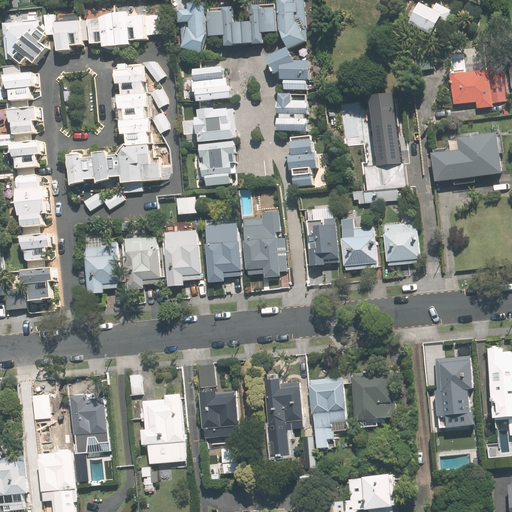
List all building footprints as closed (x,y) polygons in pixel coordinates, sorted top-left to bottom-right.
[(279,0),(281,31),(289,49),(309,42),(300,0),(279,0)] [(456,17),(425,1),(413,24),(444,40),(456,17)] [(179,11),(181,23),(190,25),(189,30),(183,48),(203,54),(209,33),(207,3),(190,4),(189,11),(179,11)] [(238,9),(211,10),(212,39),(226,38),(227,46),(266,44),(265,33),(280,32),(278,7),(252,8),(253,23),(238,23),(238,9)] [(58,15),(49,16),(49,38),(57,38),(57,53),(77,52),(77,47),(104,46),(104,49),(134,49),(134,41),(153,41),(153,36),(165,36),(164,17),(148,18),(148,9),(135,9),(135,14),(131,14),(131,9),(117,10),(117,15),(112,15),(112,10),(88,10),(88,22),(59,23),(58,15)] [(38,65),(52,50),(41,23),(5,23),(5,61),(38,65)] [(275,75),(282,77),(286,82),(285,90),(311,91),(312,61),(295,60),(289,49),(267,59),(275,75)] [(157,62),(148,68),(159,82),(168,76),(157,62)] [(23,75),(22,66),(8,68),(11,111),(12,124),(14,124),(16,144),(14,144),(15,158),(17,158),(18,170),(20,170),(21,190),(20,190),(17,190),(19,216),(23,216),(27,263),(29,262),(29,270),(24,271),(25,285),(30,284),(31,302),(53,300),(52,282),(58,282),(56,268),(46,269),(45,261),(50,261),(49,249),(55,249),(54,234),(43,235),(43,226),(47,226),(46,214),(52,214),(50,186),(42,186),(42,177),(37,177),(36,168),(42,168),(41,156),(47,156),(46,141),(34,142),(33,133),(38,133),(37,122),(44,121),(43,108),(31,109),(31,99),(35,99),(34,87),(41,87),(40,74),(23,75)] [(124,177),(124,183),(124,192),(144,192),(144,183),(160,182),(160,180),(173,180),(173,169),(162,169),(162,164),(151,164),(151,133),(152,133),(152,118),(149,118),(149,107),(151,107),(151,95),(147,95),(147,66),(124,66),(124,71),(120,71),(120,86),(125,86),(125,96),(122,96),(122,110),(127,110),(127,121),(123,121),(123,135),(129,135),(129,146),(123,154),(123,160),(111,160),(111,154),(97,154),(97,158),(86,158),(86,154),(73,154),(73,184),(88,184),(88,179),(99,179),(99,183),(112,183),(112,177),(124,177)] [(226,67),(196,69),(197,81),(194,81),(195,93),(199,93),(199,102),(236,100),(235,88),(231,88),(230,79),(227,79),(226,67)] [(495,101),(507,99),(504,69),(451,75),(454,105),(478,102),(479,110),(495,108),(495,101)] [(165,87),(153,94),(160,108),(172,102),(165,87)] [(381,144),(382,166),(407,165),(402,92),(367,95),(371,145),(381,144)] [(279,119),(278,131),(310,133),(311,119),(308,119),(308,114),(310,114),(311,101),(294,101),(295,95),(281,94),(280,115),(282,115),(282,119),(279,119)] [(204,134),(204,142),(236,141),(236,109),(201,110),(201,118),(198,118),(198,134),(204,134)] [(165,113),(155,119),(163,134),(173,128),(165,113)] [(476,177),(505,173),(500,133),(458,138),(460,151),(434,154),(438,182),(456,179),(457,187),(477,185),(476,177)] [(315,140),(293,140),(293,154),(290,155),(291,170),(296,170),(297,187),(316,187),(315,168),(320,168),(320,153),(316,153),(315,140)] [(238,143),(202,145),(203,158),(207,158),(208,165),(205,165),(206,179),(209,179),(209,185),(234,184),(233,162),(238,161),(238,143)] [(128,199),(121,189),(106,201),(108,203),(113,210),(128,199)] [(355,193),(355,202),(360,201),(360,205),(401,203),(400,191),(355,193)] [(106,201),(99,192),(86,202),(92,211),(106,201)] [(199,198),(181,198),(181,215),(199,215),(199,198)] [(288,284),(282,210),(264,211),(265,219),(245,221),(250,275),(265,273),(266,278),(282,277),(282,284),(288,284)] [(336,218),(308,221),(314,268),(328,267),(327,259),(341,258),(336,218)] [(355,218),(342,219),(347,272),(379,269),(376,230),(362,232),(362,227),(356,227),(355,218)] [(194,221),(164,224),(170,288),(186,286),(186,281),(200,280),(194,221)] [(419,222),(386,224),(389,266),(422,264),(419,222)] [(226,277),(243,276),(240,224),(208,226),(211,283),(226,282),(226,277)] [(160,236),(127,238),(131,291),(147,290),(146,284),(164,282),(160,236)] [(5,240),(0,240),(0,296),(8,296),(5,240)] [(118,244),(85,248),(90,295),(108,293),(107,288),(122,287),(118,244)] [(28,296),(5,297),(6,310),(29,309),(28,296)] [(499,348),(485,349),(492,419),(511,417),(511,350),(500,352),(499,348)] [(472,389),(469,356),(433,360),(438,416),(469,413),(466,389),(472,389)] [(218,364),(202,365),(204,387),(220,386),(218,364)] [(146,374),(132,374),(133,397),(147,397),(146,374)] [(395,374),(359,378),(364,421),(386,419),(384,403),(398,401),(395,374)] [(350,375),(314,379),(322,451),(341,449),(340,432),(348,431),(347,424),(355,423),(350,375)] [(285,378),(272,379),(279,458),(297,457),(295,430),(312,429),(308,381),(286,383),(285,378)] [(234,389),(205,390),(207,438),(236,436),(235,426),(243,425),(242,394),(234,394),(234,389)] [(92,393),(76,394),(81,479),(91,479),(90,455),(113,454),(110,399),(93,400),(92,393)] [(191,461),(187,393),(171,394),(172,400),(150,401),(151,429),(148,429),(149,446),(155,446),(156,462),(191,461)] [(59,422),(43,422),(44,445),(60,445),(59,422)] [(317,436),(306,437),(309,470),(320,469),(317,436)] [(243,446),(225,447),(226,475),(245,474),(243,446)] [(82,511),(78,450),(63,451),(63,454),(40,456),(42,493),(46,492),(46,502),(65,501),(65,511),(82,511)] [(23,452),(0,454),(0,509),(28,507),(26,489),(29,489),(27,473),(26,473),(23,452)] [(147,477),(147,492),(156,492),(156,483),(167,483),(167,470),(155,470),(155,466),(146,466),(146,477),(147,477)] [(322,474),(301,473),(301,496),(321,497),(322,474)] [(397,473),(352,479),(355,499),(333,502),(334,511),(362,511),(362,510),(371,509),(371,511),(395,511),(395,506),(402,505),(397,473)] [(248,486),(217,490),(219,511),(239,511),(251,511),(248,486)]
